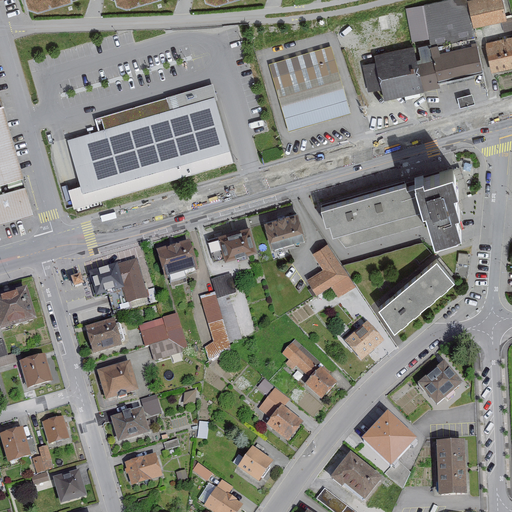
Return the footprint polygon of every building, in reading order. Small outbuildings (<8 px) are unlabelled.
[(23,0),(26,6),(36,9),(66,0),(23,0)] [(465,0),(451,0),(404,11),(412,42),(428,39),(430,45),(437,44),(437,45),(474,37),(465,0)] [(506,21),(500,0),(474,0),(467,2),(473,29),(506,21)] [(381,33),(378,19),(360,23),(360,21),(338,27),(344,51),(367,46),(364,38),(381,33)] [(511,37),(485,43),(491,73),(511,69),(511,37)] [(430,48),(438,81),(481,71),(474,43),(470,44),(470,46),(439,54),(437,47),(430,48)] [(415,60),(412,46),(374,56),(375,62),(363,65),(369,91),(381,89),(384,101),(438,88),(428,46),(418,48),(420,59),(415,60)] [(349,114),(329,47),(267,65),(287,132),(349,114)] [(233,160),(210,83),(95,116),(98,128),(67,137),(80,183),(69,186),(74,206),(233,160)] [(0,226),(35,217),(4,107),(0,107),(0,226)] [(404,183),(319,209),(324,225),(327,224),(331,236),(421,209),(431,240),(457,232),(451,212),(456,211),(450,192),(455,191),(449,171),(420,180),(419,175),(409,178),(411,185),(405,187),(404,183)] [(296,214),(263,224),(270,248),(303,238),(296,214)] [(256,253),(248,227),(217,237),(217,240),(207,243),(213,263),(223,260),(224,263),(256,253)] [(355,288),(326,245),(310,256),(321,270),(305,281),(316,296),(329,286),(338,299),(355,288)] [(187,246),(155,255),(162,282),(194,274),(187,246)] [(377,308),(393,331),(453,282),(436,260),(377,308)] [(95,299),(121,292),(125,306),(146,300),(135,262),(88,275),(95,299)] [(199,299),(212,344),(204,350),(208,364),(230,351),(217,301),(235,296),(230,277),(211,283),(214,295),(199,299)] [(82,287),(79,278),(70,281),(73,290),(82,287)] [(0,294),(0,329),(37,318),(26,286),(0,294)] [(176,317),(138,328),(144,349),(149,348),(153,362),(187,352),(176,317)] [(120,349),(113,323),(84,331),(91,357),(120,349)] [(382,343),(367,326),(345,346),(360,363),(382,343)] [(2,342),(0,343),(0,367),(22,361),(20,354),(7,358),(2,342)] [(292,375),(297,370),(309,381),(303,388),(320,403),(335,386),(325,377),(329,373),(294,343),(281,357),(289,363),(284,369),(292,375)] [(19,366),(27,392),(51,384),(43,359),(19,366)] [(137,394),(129,364),(97,374),(106,403),(137,394)] [(460,387),(442,366),(416,388),(435,409),(460,387)] [(258,412),(270,421),(264,429),(287,446),(302,426),(283,411),(290,402),(263,382),(257,391),(268,399),(258,412)] [(196,393),(184,396),(182,407),(195,405),(196,393)] [(141,401),(144,412),(151,418),(160,415),(155,398),(141,401)] [(149,436),(141,411),(110,421),(117,446),(149,436)] [(199,419),(198,437),(208,437),(208,420),(199,419)] [(413,443),(386,419),(361,446),(389,470),(413,443)] [(68,439),(60,420),(41,427),(49,447),(68,439)] [(29,458),(19,432),(0,438),(0,441),(8,465),(29,458)] [(464,445),(435,446),(438,499),(466,498),(464,445)] [(52,469),(45,449),(38,451),(45,471),(52,469)] [(272,466),(251,452),(237,472),(258,486),(272,466)] [(162,480),(155,457),(125,466),(132,489),(162,480)] [(381,484),(348,459),(329,483),(342,493),(344,490),(364,506),(381,484)] [(43,474),(38,460),(32,462),(37,476),(43,474)] [(193,474),(207,482),(211,475),(197,467),(193,474)] [(187,481),(184,472),(175,475),(178,484),(187,481)] [(77,474),(52,481),(60,507),(85,499),(77,474)] [(47,483),(45,475),(30,480),(33,487),(47,483)] [(233,490),(221,483),(216,490),(209,485),(198,502),(205,507),(203,509),(207,511),(238,511),(241,508),(227,499),(233,490)] [(348,511),(324,493),(316,503),(328,511),(348,511)]
